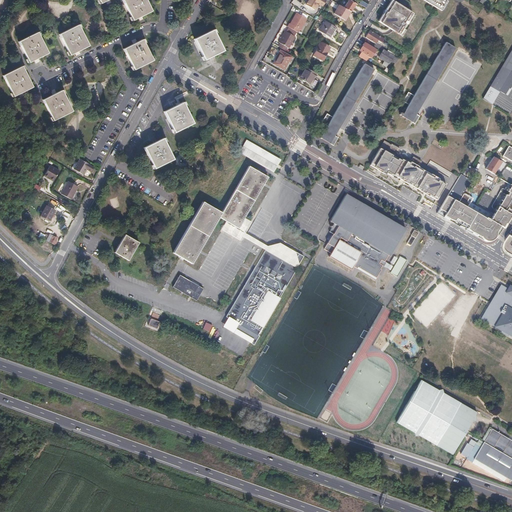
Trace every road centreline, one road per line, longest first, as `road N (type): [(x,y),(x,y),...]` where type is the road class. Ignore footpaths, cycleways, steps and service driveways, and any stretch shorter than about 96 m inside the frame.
road 1 (motorway): [(410,511),(0,364)]
road 2 (primary): [(427,467),(225,394),(101,324)]
road 3 (motorway): [(0,396),(317,511)]
road 4 (residential): [(231,101),(491,254)]
road 5 (residential): [(47,278),(166,64)]
road 6 (primary): [(0,239),(101,324)]
